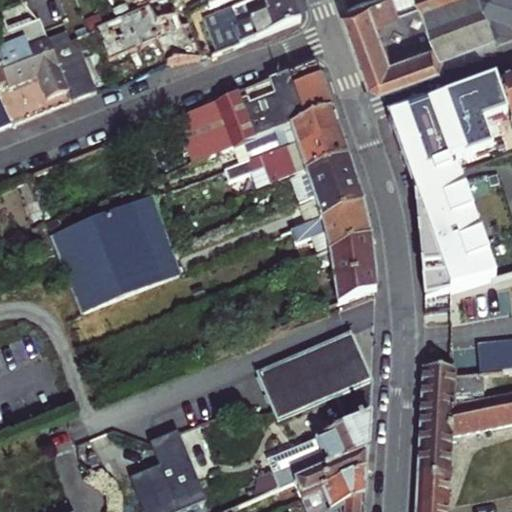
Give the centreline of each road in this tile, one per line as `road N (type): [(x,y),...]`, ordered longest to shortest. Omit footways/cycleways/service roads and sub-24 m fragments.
road 1 (tertiary): [(359,110),(387,196),(403,303),(395,511)]
road 2 (residential): [(0,162),(330,30)]
road 3 (residential): [(359,110),(511,54)]
